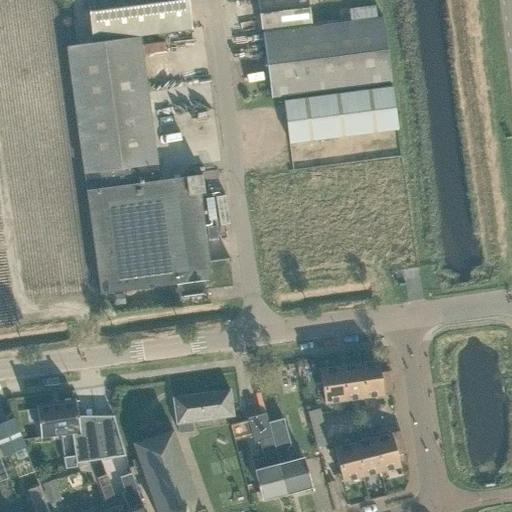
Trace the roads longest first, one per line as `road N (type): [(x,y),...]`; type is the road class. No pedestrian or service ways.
road 1 (tertiary): [(0,368),(402,315)]
road 2 (residential): [(406,511),(431,504),(402,315)]
